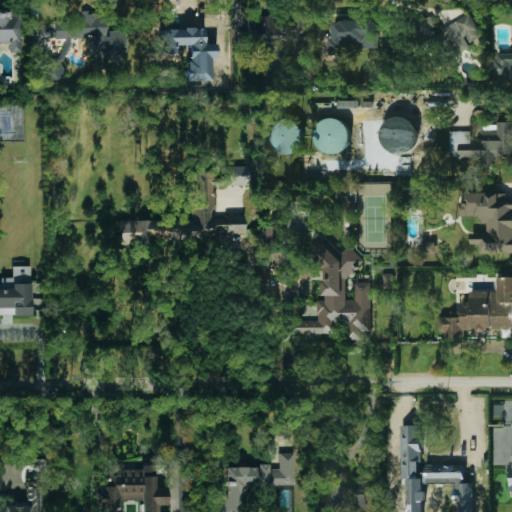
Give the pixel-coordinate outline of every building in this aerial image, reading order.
[(0,44),(9,45),(9,53),(20,53),(20,17),(10,17),(10,10),(0,9),(0,44)] [(55,39),(86,39),(86,56),(95,56),(95,69),(108,69),(108,57),(126,56),(125,31),(106,31),(106,13),(81,13),(81,20),(55,20),(55,39)] [(482,35),(469,13),(438,32),(453,57),(470,47),(468,43),(482,35)] [(249,17),(249,43),(289,42),(289,51),(307,51),(307,16),(289,17),(289,23),(277,23),(277,16),(249,17)] [(416,22),(424,41),(438,36),(431,17),(416,22)] [(331,21),(332,51),(378,49),(377,19),(331,21)] [(511,67),(511,52),(496,53),(496,78),(511,78),(511,68),(511,67)] [(58,59),(40,69),(48,84),(67,74),(58,59)] [(318,152),(350,150),(348,119),(316,120),(318,152)] [(303,152),(303,128),(296,127),(297,121),(270,120),(269,151),(303,152)] [(450,157),(484,157),(484,163),(496,163),(496,157),(511,156),(511,122),(484,122),(484,141),(471,141),(471,131),(450,131),(450,157)] [(222,185),(249,186),(249,167),(223,166),(222,185)] [(190,219),(120,221),(120,246),(151,245),(151,240),(245,238),(244,216),(213,217),(212,173),(189,173),(190,219)] [(511,253),(511,198),(508,198),(508,192),(467,192),(467,201),(460,201),(460,216),(488,217),(487,239),(472,239),(472,252),(511,253)] [(317,320),(291,320),(291,333),(292,334),(333,334),(338,324),(348,324),(348,339),(362,339),(362,331),(371,331),(371,282),(355,282),(355,299),(347,299),(347,288),(362,256),(347,248),(345,250),(322,239),(314,255),(314,258),(324,263),(324,271),(324,279),(324,299),(317,299),(317,320)] [(0,315),(30,315),(29,267),(11,267),(12,278),(2,278),(2,285),(0,284),(0,315)] [(511,328),(511,277),(499,277),(499,291),(471,291),(471,302),(461,302),(461,311),(451,311),(451,317),(439,317),(439,336),(465,335),(465,329),(511,328)] [(226,467),(226,493),(219,494),(218,511),(240,511),(240,488),(294,487),(293,453),(278,454),(279,469),(269,469),(269,466),(226,467)] [(141,511),(157,511),(157,505),(167,505),(167,488),(155,488),(155,466),(141,465),(141,470),(116,469),(116,475),(108,475),(108,488),(98,487),(98,504),(102,504),(101,511),(120,511),(121,501),(142,501),(141,511)] [(374,507),(374,484),(340,484),(340,470),(336,470),(336,465),(324,465),(325,507),(374,507)] [(0,511),(0,508),(3,508),(3,505),(25,505),(25,481),(42,481),(42,511),(0,511)]
